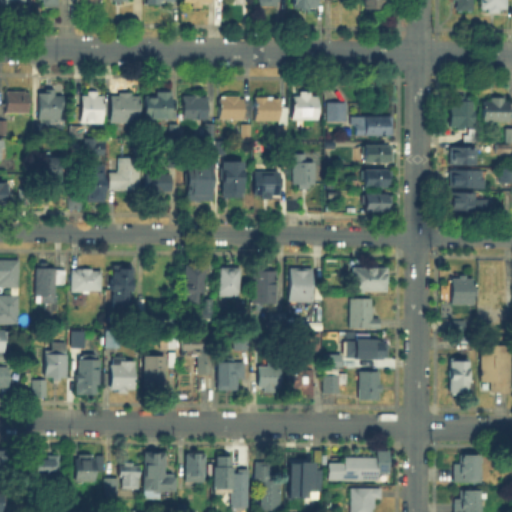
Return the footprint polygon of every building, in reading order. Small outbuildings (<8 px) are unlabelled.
[(301,6),(293,6),(293,0),(318,0),(318,6),(310,6),(310,10),(301,10),(301,6)] [(385,0),(385,2),(381,2),(381,8),(366,8),(366,1),(364,1),(364,0),(385,0)] [(457,9),(457,0),(472,0),(473,9),(457,9)] [(507,0),(507,8),(499,8),(499,12),(487,13),(487,8),(481,8),(481,0),(507,0)] [(311,90),(311,96),(319,96),(319,121),(292,121),(292,96),(298,96),(298,90),(311,90)] [(28,93),(28,114),(7,113),(7,93),(28,93)] [(160,97),(160,93),(172,93),(172,119),(144,119),(144,97),(160,97)] [(39,94),(62,94),(62,120),(39,120),(39,94)] [(82,95),(103,95),(103,123),(82,123),(82,95)] [(139,96),(139,125),(110,124),(111,95),(139,96)] [(257,121),(257,97),(280,98),(280,121),(257,121)] [(184,98),(206,98),(206,123),(184,123),(184,98)] [(250,99),(249,120),(228,120),(228,128),(220,128),(220,99),(250,99)] [(450,128),(450,100),(473,100),(473,128),(450,128)] [(509,102),(509,122),(484,122),(484,101),(509,102)] [(329,104),(346,104),(346,121),(329,121),(329,104)] [(356,120),(390,120),(390,136),(356,136),(356,120)] [(214,125),(214,138),(206,138),(206,125),(214,125)] [(170,126),(178,126),(178,139),(170,139),(170,126)] [(105,139),(105,127),(113,127),(113,139),(105,139)] [(505,148),(505,128),(511,128),(511,155),(499,155),(499,148),(505,148)] [(462,143),(462,132),(477,132),(477,143),(462,143)] [(81,136),(93,136),(93,141),(100,141),(100,153),(93,153),(93,155),(81,155),(81,136)] [(227,144),(226,154),(216,153),(216,144),(227,144)] [(390,148),(389,163),(364,162),(364,147),(390,148)] [(477,150),(477,165),(452,166),(452,150),(477,150)] [(304,153),(304,162),(315,162),(315,187),(292,187),(293,153),(304,153)] [(37,183),(37,158),(60,158),(60,183),(37,183)] [(118,173),(118,160),(139,160),(139,190),(109,190),(109,173),(118,173)] [(186,161),(212,162),(212,202),(186,202),(186,161)] [(100,200),(82,200),(83,162),(101,163),(100,200)] [(223,164),(243,164),(243,198),(223,198),(223,164)] [(511,181),(501,181),(502,169),(511,169),(511,181)] [(362,187),(363,170),(387,170),(387,187),(362,187)] [(483,172),(483,187),(452,187),(452,172),(483,172)] [(254,173),(280,173),(280,197),(254,197),(254,173)] [(171,175),(171,194),(146,194),(146,175),(171,175)] [(0,184),(8,184),(8,205),(0,205),(0,184)] [(362,211),(362,192),(387,192),(387,211),(362,211)] [(452,194),(476,194),(476,201),(488,201),(487,212),(452,211),(452,194)] [(288,212),(288,200),(302,200),(302,212),(288,212)] [(14,285),(0,285),(0,257),(15,258),(14,285)] [(185,266),(206,266),(206,297),(185,297),(185,266)] [(36,267),(48,267),(48,273),(65,273),(65,287),(57,287),(57,303),(36,303),(36,267)] [(351,292),(351,267),(385,267),(385,292),(351,292)] [(110,285),(110,268),(134,268),(133,309),(113,309),(113,285),(110,285)] [(270,268),(270,274),(276,274),(276,302),(252,302),(253,268),(270,268)] [(240,270),(240,297),(220,297),(220,270),(240,270)] [(289,270),(312,270),(312,286),(318,286),(318,304),(289,303),(289,270)] [(101,271),(101,293),(72,293),(72,271),(101,271)] [(452,278),(472,279),(472,305),(451,304),(452,278)] [(0,322),(0,293),(15,293),(15,322),(0,322)] [(491,299),(491,310),(496,310),(496,300),(506,300),(506,326),(480,326),(480,299),(491,299)] [(213,301),(213,316),(204,316),(204,301),(213,301)] [(373,301),(373,321),(377,321),(377,329),(350,329),(350,301),(373,301)] [(270,327),(270,314),(286,314),(286,327),(270,327)] [(290,330),(290,319),(304,319),(304,330),(290,330)] [(308,332),(308,324),(323,324),(323,332),(308,332)] [(0,331),(6,332),(6,354),(10,354),(10,361),(0,361),(0,331)] [(106,332),(119,332),(119,348),(106,348),(106,332)] [(306,335),(320,335),(319,352),(305,351),(306,335)] [(159,350),(159,336),(177,336),(177,350),(159,350)] [(186,353),(186,338),(210,338),(210,368),(207,368),(207,377),(193,377),(193,353),(186,353)] [(250,351),(239,351),(238,340),(250,340),(250,351)] [(385,342),(385,359),(344,359),(345,342),(385,342)] [(67,363),(67,378),(44,378),(44,350),(49,350),(50,349),(50,343),(67,343),(67,363)] [(489,382),(480,382),(480,346),(510,347),(510,394),(489,394),(489,382)] [(79,356),(97,357),(97,369),(102,369),(101,394),(78,394),(79,356)] [(144,359),(165,359),(165,390),(144,390),(144,359)] [(340,359),(340,394),(322,394),(322,359),(340,359)] [(134,360),(134,391),(111,391),(111,360),(134,360)] [(450,361),(468,361),(468,393),(450,393),(450,361)] [(245,362),(245,381),(236,381),(236,391),(219,391),(219,362),(245,362)] [(312,365),(312,395),(293,395),(293,365),(312,365)] [(279,387),(279,393),(262,393),(262,387),(258,387),(258,367),(282,367),(282,387),(279,387)] [(0,368),(9,368),(9,388),(0,388),(0,368)] [(380,372),(380,400),(359,400),(359,372),(380,372)] [(43,396),(44,378),(29,378),(28,395),(43,396)] [(310,460),(310,447),(318,447),(318,460),(310,460)] [(165,454),(165,474),(176,474),(176,491),(143,491),(143,454),(165,454)] [(205,455),(205,482),(186,482),(186,455),(205,455)] [(457,457),(480,457),(480,483),(456,483),(457,457)] [(59,458),(59,484),(36,484),(36,458),(59,458)] [(95,483),(75,483),(75,458),(105,458),(105,472),(95,472),(95,483)] [(231,458),(231,475),(251,475),(251,505),(231,505),(231,493),(215,493),(215,458),(231,458)] [(345,463),(345,458),(377,458),(377,480),(330,480),(330,463),(345,463)] [(285,460),(309,460),(309,467),(316,467),(315,489),(302,489),(302,496),(284,496),(285,460)] [(279,484),(279,511),(263,511),(263,484),(257,484),(257,462),(279,462),(279,484)] [(119,489),(119,467),(138,467),(138,489),(119,489)] [(118,481),(118,495),(106,495),(106,481),(118,481)] [(351,511),(351,489),(379,489),(379,499),(373,499),(373,511),(351,511)] [(455,511),(455,501),(465,492),(482,493),(482,511),(455,511)]
